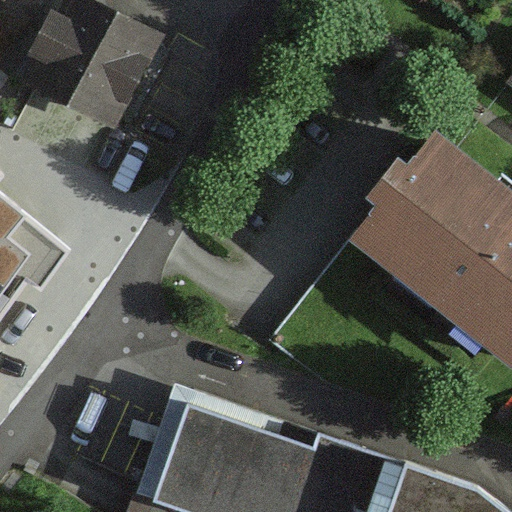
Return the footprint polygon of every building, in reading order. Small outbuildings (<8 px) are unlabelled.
[(0,0),(0,59),(36,20),(13,0),(0,0)] [(115,127),(160,36),(87,0),(63,0),(23,82),(115,127)] [(406,161),(393,151),(364,192),(375,200),(346,236),(511,365),(511,188),(433,127),(406,161)] [(0,388),(86,279),(4,216),(23,192),(0,174),(0,388)] [(511,511),(511,503),(490,485),(483,494),(171,381),(132,490),(193,511),(511,511)]
